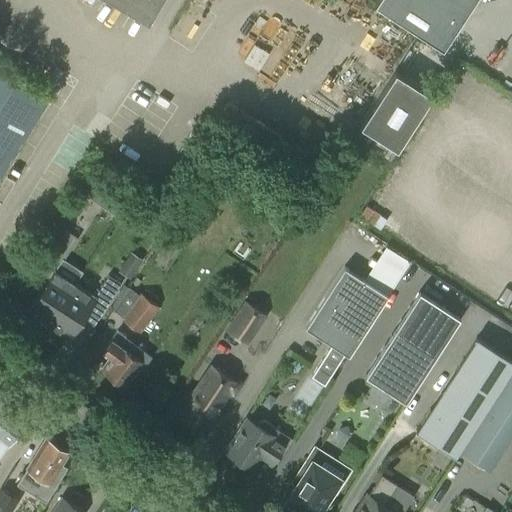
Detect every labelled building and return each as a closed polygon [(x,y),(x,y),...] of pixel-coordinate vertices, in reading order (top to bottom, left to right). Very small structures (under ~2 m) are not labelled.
[(111,0),(148,21),(160,0),(111,0)] [(375,0),(374,1),(442,46),(445,41),(464,12),(446,0),(375,0)] [(446,0),(464,12),(472,0),(446,0)] [(395,69),(360,123),(397,148),(432,93),(395,69)] [(0,175),(47,100),(0,70),(0,175)] [(97,184),(89,196),(116,215),(124,202),(97,184)] [(65,229),(42,264),(53,272),(54,272),(63,259),(78,237),(65,229)] [(130,254),(120,270),(130,276),(140,260),(130,254)] [(54,272),(53,272),(27,312),(48,325),(74,285),(83,271),(63,259),(54,272)] [(331,344),(325,354),(338,363),(344,353),(348,355),(387,295),(343,267),(304,327),(331,344)] [(94,298),(74,285),(48,325),(68,339),(89,307),(101,315),(120,285),(108,277),(94,298)] [(140,331),(159,306),(140,292),(139,294),(124,283),(114,298),(116,300),(111,306),(114,308),(113,309),(122,316),(121,317),(140,331)] [(459,317),(419,291),(364,375),(405,401),(459,317)] [(264,315),(244,302),(227,328),(246,342),(264,315)] [(110,356),(101,369),(123,385),(142,360),(119,344),(111,338),(102,350),(110,356)] [(511,361),(475,338),(416,429),(415,430),(454,456),(455,455),(454,454),(511,365),(511,361)] [(325,354),(317,366),(330,374),(338,363),(325,354)] [(177,415),(201,432),(235,382),(210,365),(177,415)] [(511,369),(460,451),(488,469),(511,432),(511,369)] [(0,418),(10,406),(3,400),(4,399),(0,395),(0,418)] [(10,406),(0,418),(0,450),(26,418),(24,417),(26,416),(19,410),(17,412),(10,406)] [(275,459),(289,437),(263,420),(260,421),(258,424),(246,417),(224,451),(252,468),(261,454),(265,453),(275,459)] [(67,467),(61,463),(69,451),(46,436),(16,484),(45,502),(67,467)] [(327,455),(314,446),(298,471),(302,474),(285,499),(305,511),(322,511),(344,479),(321,465),(327,455)] [(394,511),(383,504),(396,484),(381,475),(356,511),(394,511)] [(0,488),(0,511),(10,511),(18,499),(0,488)] [(83,511),(84,511),(61,496),(50,511),(83,511)]
